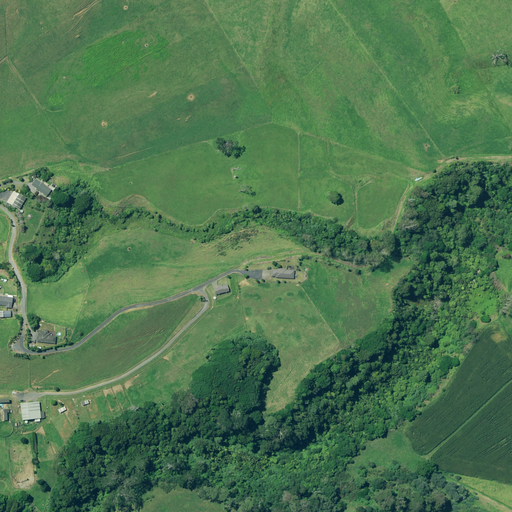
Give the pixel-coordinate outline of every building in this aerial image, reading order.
[(49,184),(47,186),(42,183),(36,179),(32,185),(46,196),(51,190),(49,188),(51,186),(49,184)] [(26,198),(19,194),(13,205),(19,209),(26,198)] [(279,269),(279,270),(272,269),(272,276),(275,276),(275,277),(294,279),(294,270),(279,269)] [(229,292),(227,284),(217,287),(218,288),(214,289),(215,295),(229,292)] [(13,296),(8,295),(8,297),(0,296),(0,305),(6,306),(6,307),(11,308),(13,296)] [(44,330),(43,332),(38,331),(37,342),(55,344),(56,336),(55,336),(56,331),(44,330)] [(40,419),(45,418),(44,411),(41,412),(40,402),(21,404),(23,420),(35,419),(35,422),(40,422),(40,419)]
